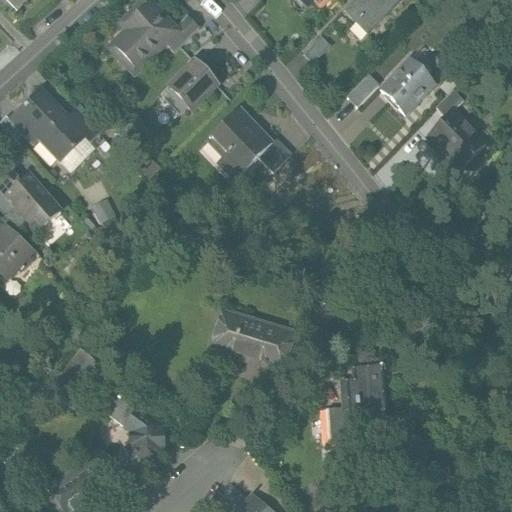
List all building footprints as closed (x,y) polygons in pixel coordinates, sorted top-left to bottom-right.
[(5,0),(16,10),(25,0),(5,0)] [(355,0),(344,11),(366,32),(397,0),(355,0)] [(157,23),(137,3),(117,23),(124,30),(107,47),(133,74),(165,43),(176,32),(172,28),(174,26),(164,16),(157,23)] [(174,26),(172,28),(176,32),(165,43),(173,51),(198,26),(186,14),(174,26)] [(321,34),(304,51),(313,60),(330,43),(321,34)] [(433,82),(409,58),(380,87),(404,111),(433,82)] [(193,59),(168,84),(172,89),(164,97),(177,111),(186,103),(189,106),(215,82),(193,59)] [(357,104),(379,83),(368,72),(347,93),(357,104)] [(453,89),(436,106),(445,115),(452,109),(453,110),(463,99),(453,89)] [(41,90),(9,121),(6,118),(0,124),(17,140),(22,135),(34,147),(40,142),(70,173),(96,148),(89,142),(68,119),(52,103),(53,103),(41,90)] [(237,107),(208,136),(223,151),(216,158),(234,176),(258,152),(272,139),(258,125),(256,127),(237,107)] [(453,110),(452,109),(445,115),(426,134),(458,167),(484,141),(453,110)] [(100,132),(78,110),(68,119),(89,142),(100,132)] [(272,139),(258,152),(272,166),(289,149),(276,135),(272,139)] [(19,145),(0,161),(0,163),(10,174),(11,173),(17,180),(26,172),(26,173),(37,164),(19,145)] [(272,166),(246,192),(257,203),(273,187),(293,207),(298,202),(310,214),(335,189),(313,167),(318,163),(306,152),(299,159),(289,149),(272,166)] [(26,172),(17,180),(11,173),(10,174),(0,183),(0,209),(19,230),(28,222),(35,229),(58,209),(26,173),(26,172)] [(115,212),(107,197),(91,205),(99,221),(115,212)] [(6,225),(0,232),(0,274),(4,279),(32,248),(6,225)] [(298,336),(220,312),(206,354),(247,366),(242,382),(265,389),(269,375),(279,378),(281,372),(286,374),(298,336)] [(339,324),(312,315),(304,338),(332,347),(339,324)] [(379,367),(351,370),(352,381),(380,379),(379,367)] [(157,430),(91,379),(77,397),(129,437),(128,455),(105,466),(100,458),(99,457),(97,457),(96,457),(95,457),(94,457),(93,458),(91,459),(62,480),(84,511),(161,456),(161,435),(157,430)] [(352,381),(339,382),(342,410),(324,412),(327,449),(333,449),(333,451),(340,450),(340,448),(351,447),(350,435),(368,433),(368,435),(385,434),(380,379),(352,381)] [(351,447),(340,448),(340,450),(333,451),(333,449),(327,449),(328,460),(352,458),(351,447)] [(62,480),(47,490),(46,488),(43,490),(57,511),(81,511),(84,511),(62,480)] [(262,511),(250,501),(240,511),(262,511)]
